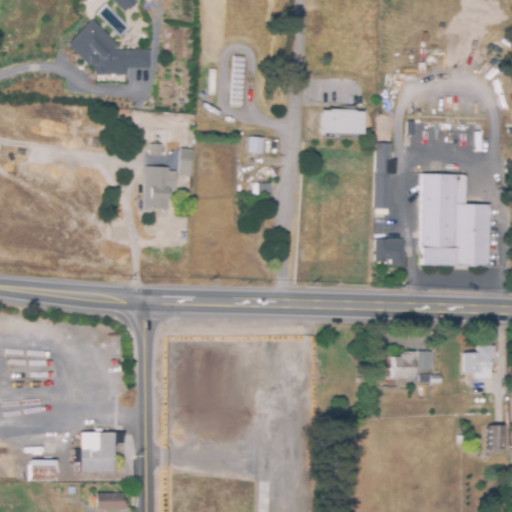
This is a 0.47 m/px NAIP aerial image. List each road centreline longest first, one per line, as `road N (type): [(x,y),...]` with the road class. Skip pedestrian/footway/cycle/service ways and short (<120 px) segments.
road 1 (residential): [(298,0),(281,303)]
road 2 (primary): [(281,303),(136,301),(0,286)]
road 3 (primary): [(511,311),(281,303)]
road 4 (residential): [(143,301),(146,511)]
